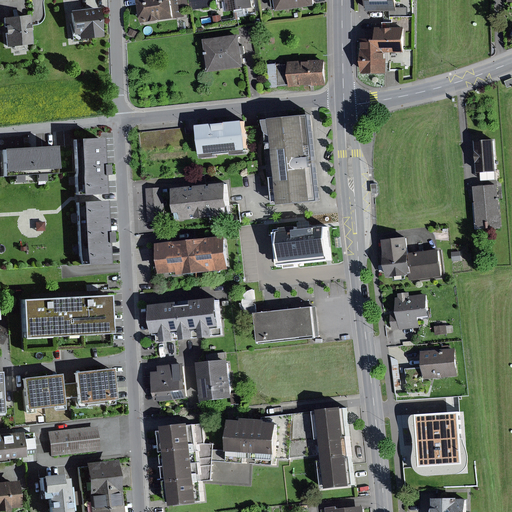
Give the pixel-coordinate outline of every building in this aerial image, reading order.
[(181,0),(145,0),(148,22),(183,17),(181,0)] [(257,0),(228,0),(230,10),(258,6),(257,0)] [(318,0),(275,0),(277,12),(320,6),(318,0)] [(403,0),(371,0),(372,12),(404,10),(403,0)] [(103,7),(74,10),(76,33),(82,33),(83,38),(106,36),(103,7)] [(33,14),(6,16),(9,47),(35,45),(33,14)] [(407,26),(381,26),(380,38),(381,51),(388,51),(407,51),(407,26)] [(244,34),(207,40),(213,71),(250,65),(244,34)] [(381,51),(380,38),(366,38),(366,70),(390,70),(390,58),(388,58),(388,51),(381,51)] [(328,59),(271,61),(273,87),(328,85),(328,59)] [(279,163),(318,160),(317,148),(314,113),(269,118),(271,141),(276,141),(279,163)] [(247,122),(199,128),(203,163),(251,157),(247,122)] [(103,163),(101,137),(75,138),(78,194),(104,192),(103,174),(107,174),(106,162),(103,163)] [(500,177),(495,138),(473,141),(478,179),(500,177)] [(57,146),(3,149),(5,183),(58,180),(57,146)] [(319,169),(318,160),(279,163),(281,176),(276,176),(278,203),(322,199),(319,169)] [(229,183),(178,187),(180,216),(232,212),(229,183)] [(472,231),(502,230),(500,185),(470,186),(472,231)] [(165,188),(150,189),(152,218),(167,217),(165,188)] [(108,232),(105,198),(80,200),(84,263),(110,261),(109,242),(111,242),(110,231),(108,232)] [(33,223),(33,232),(41,232),(40,223),(33,223)] [(306,266),(306,263),(335,259),(330,225),(301,229),(300,223),(277,226),(283,269),(306,266)] [(227,234),(154,241),(158,280),(231,272),(227,234)] [(417,277),(414,251),(412,238),(386,241),(391,280),(417,277)] [(441,249),(414,251),(417,277),(417,284),(444,281),(441,249)] [(246,305),(255,304),(256,319),(260,319),(262,341),(319,335),(316,306),(259,312),(259,304),(258,301),(257,287),(253,289),(249,292),(247,296),(246,300),(246,305)] [(433,327),(428,290),(391,296),(397,332),(433,327)] [(107,295),(22,299),(23,338),(109,334),(107,295)] [(222,297),(147,305),(151,345),(227,338),(222,297)] [(460,380),(459,348),(420,349),(421,381),(460,380)] [(231,357),(196,361),(200,399),(217,397),(234,395),(231,357)] [(187,364),(156,366),(159,400),(190,398),(187,364)] [(117,369),(97,371),(100,402),(120,401),(117,369)] [(97,371),(77,373),(80,405),(100,402),(97,371)] [(61,375),(45,377),(48,406),(64,404),(63,396),(77,395),(76,383),(62,384),(61,375)] [(48,406),(45,377),(28,378),(31,408),(48,406)] [(349,409),(295,415),(294,455),(324,452),(328,488),(360,483),(349,409)] [(457,413),(415,416),(418,466),(461,463),(457,413)] [(295,415),(227,421),(226,465),(294,459),(294,455),(295,415)] [(203,425),(155,429),(162,509),(210,505),(203,425)] [(96,426),(46,432),(50,459),(99,453),(96,426)] [(31,431),(0,433),(0,463),(34,460),(31,431)] [(117,460),(87,463),(90,496),(105,494),(122,492),(117,460)] [(73,511),(70,477),(36,481),(39,511),(73,511)] [(0,510),(17,509),(15,482),(0,483),(0,510)] [(124,511),(122,492),(105,494),(107,511),(124,511)] [(107,511),(105,494),(90,496),(92,511),(107,511)] [(466,511),(466,498),(428,500),(428,511),(466,511)]
